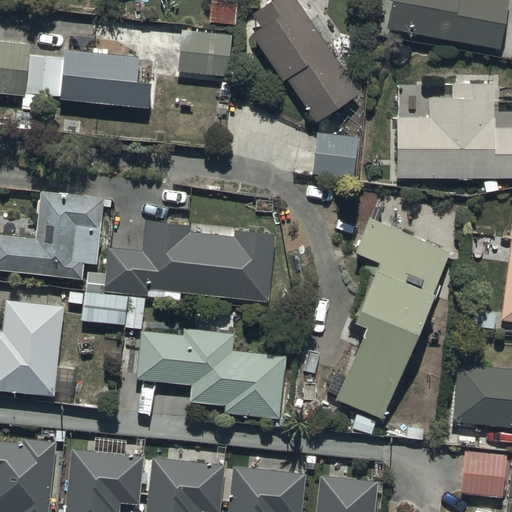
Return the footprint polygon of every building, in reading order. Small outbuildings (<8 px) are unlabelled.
[(238,0),(210,0),(210,18),(237,20),(238,0)] [(301,0),(263,0),(252,8),(261,21),(253,27),(315,118),(361,87),(330,40),(337,35),(320,9),(311,14),(301,0)] [(393,0),(389,25),(501,46),(509,0),(393,0)] [(231,29),(181,26),(178,69),(229,72),(231,29)] [(0,89),(25,92),(30,52),(31,40),(0,36),(0,89)] [(30,52),(25,92),(23,112),(57,115),(59,95),(150,103),(152,76),(138,74),(140,53),(66,46),(65,56),(30,52)] [(398,112),(398,174),(511,174),(511,123),(497,123),(497,113),(494,113),(494,79),(452,78),(452,92),(429,92),(429,112),(398,112)] [(359,133),(318,129),(314,170),(355,174),(359,133)] [(106,193),(42,186),(37,235),(0,230),(0,266),(54,273),(53,279),(68,281),(69,272),(83,274),(85,258),(98,260),(106,193)] [(449,248),(369,215),(356,247),(381,257),(359,311),(369,316),(336,395),(383,415),(437,285),(434,284),(449,248)] [(149,293),(150,285),(271,297),(278,228),(235,224),(235,232),(192,227),(192,220),(146,216),(143,247),(109,243),(104,289),(149,293)] [(511,228),(501,315),(511,316),(511,228)] [(123,331),(127,293),(71,287),(70,296),(84,297),(82,317),(109,320),(108,329),(123,331)] [(0,386),(74,393),(77,364),(58,362),(64,302),(6,296),(3,326),(0,326),(0,386)] [(184,332),(142,328),(137,377),(191,383),(189,398),(226,402),(226,408),(280,414),(287,352),(236,346),(237,329),(184,323),(184,332)] [(511,365),(459,360),(453,419),(511,424),(511,365)] [(25,437),(0,435),(0,508),(19,510),(18,511),(48,511),(53,436),(25,434),(25,437)] [(144,451),(70,445),(64,511),(119,511),(121,499),(139,500),(144,451)] [(507,452),(465,448),(461,491),(503,495),(507,452)] [(224,459),(153,452),(147,511),(201,511),(202,509),(219,510),(224,459)] [(301,511),(306,468),(233,461),(228,511),(301,511)] [(372,511),(377,477),(321,470),(315,511),(372,511)]
